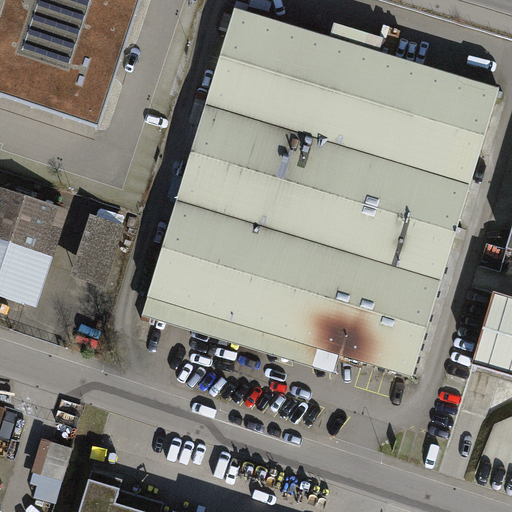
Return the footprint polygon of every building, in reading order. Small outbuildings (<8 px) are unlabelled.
[(0,0),(0,95),(98,129),(142,0),(0,0)] [(342,357),(412,378),(500,91),(379,54),(384,39),(335,24),(331,39),(276,22),(280,11),(244,0),(242,0),(240,11),(235,10),(141,318),(336,377),(342,357)] [(55,206),(0,188),(0,296),(22,304),(55,206)] [(76,276),(102,285),(121,229),(95,220),(76,276)] [(472,366),(511,377),(511,297),(494,292),(472,366)] [(106,468),(117,433),(87,424),(77,459),(106,468)] [(73,456),(43,446),(32,481),(62,491),(73,456)] [(93,479),(82,511),(162,511),(119,498),(123,488),(107,483),(93,479)]
